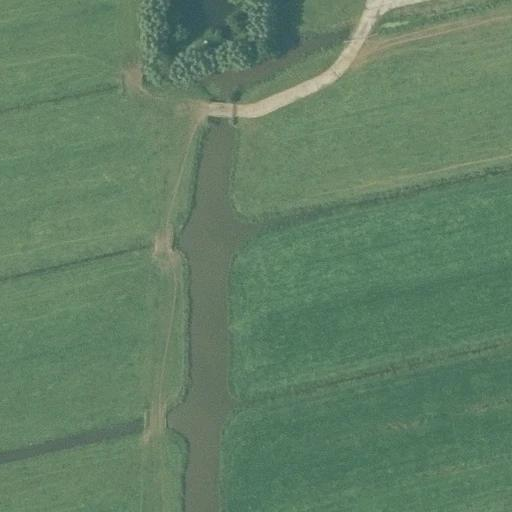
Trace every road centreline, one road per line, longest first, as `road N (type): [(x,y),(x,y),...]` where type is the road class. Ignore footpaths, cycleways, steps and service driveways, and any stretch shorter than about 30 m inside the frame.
road 1 (track): [(134,0),(134,94),(204,111),(182,140),(165,247),(162,511)]
road 2 (track): [(398,0),(380,6),(321,82),(257,111),(204,111)]
